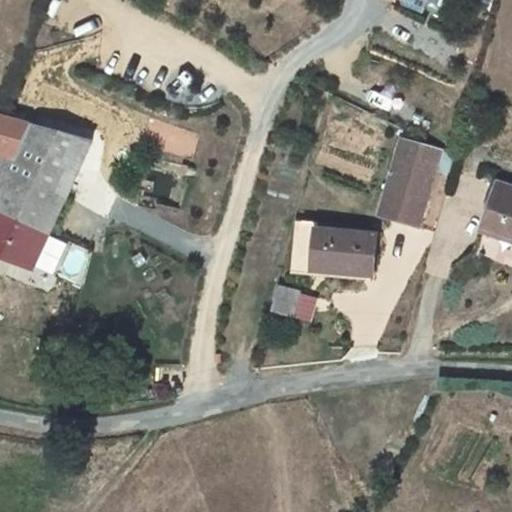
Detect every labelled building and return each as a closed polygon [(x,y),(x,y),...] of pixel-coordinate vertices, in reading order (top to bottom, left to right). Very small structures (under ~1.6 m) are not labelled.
[(0,223),(8,205),(0,201),(0,188),(16,149),(39,159),(48,136),(21,124),(0,115),(0,223)] [(173,124),(163,146),(187,158),(197,135),(173,124)] [(85,151),(48,136),(39,159),(16,149),(0,188),(0,201),(8,205),(0,223),(0,252),(37,267),(85,151)] [(400,141),(381,214),(420,225),(441,150),(400,141)] [(511,194),(495,190),(484,232),(511,238),(511,194)] [(302,220),(297,263),(376,273),(378,234),(322,227),(322,222),(302,220)] [(314,321),(321,295),(280,284),(274,311),(314,321)]
